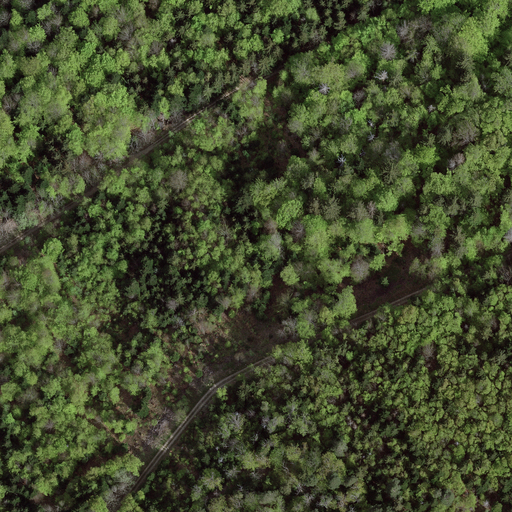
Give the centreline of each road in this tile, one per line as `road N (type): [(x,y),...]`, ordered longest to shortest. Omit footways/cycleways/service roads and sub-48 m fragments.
road 1 (track): [(511,251),(231,377),(205,398),(117,511)]
road 2 (track): [(138,157),(292,61),(426,0)]
road 3 (track): [(0,252),(138,157)]
